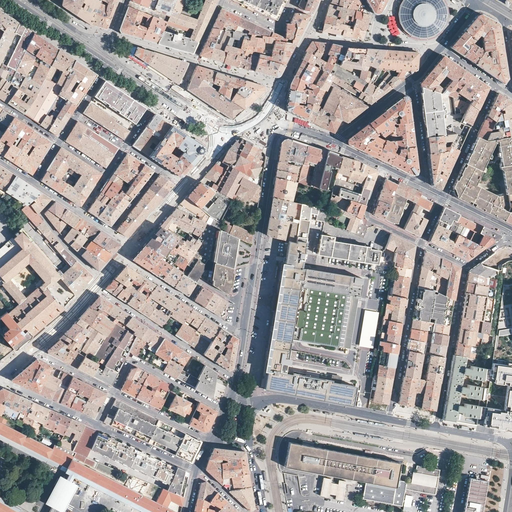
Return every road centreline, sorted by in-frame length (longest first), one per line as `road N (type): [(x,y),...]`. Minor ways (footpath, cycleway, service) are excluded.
road 1 (residential): [(236,380),(96,288),(122,258),(187,300)]
road 2 (residential): [(342,145),(276,133),(253,268)]
road 3 (residential): [(420,243),(389,420)]
road 4 (residential): [(110,232),(128,245),(100,276),(41,215),(55,197)]
road 5 (residential): [(436,428),(465,266)]
road 6 (residential): [(114,391),(130,357),(225,411)]
road 7 (residential): [(256,401),(277,397),(389,420)]
road 8 (residential): [(0,376),(33,349),(114,391)]
road 9 (residential): [(110,232),(160,167),(125,145)]
road 10 (residential): [(443,195),(494,84)]
